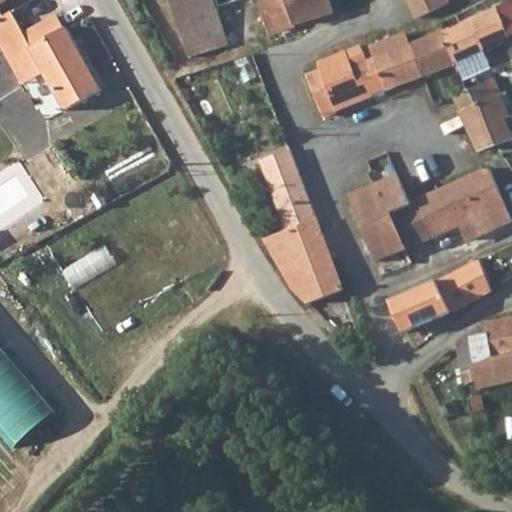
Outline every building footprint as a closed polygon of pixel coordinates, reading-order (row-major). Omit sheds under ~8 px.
[(194,58),(235,45),(219,0),(190,0),(177,5),(194,58)] [(327,0),(257,0),(269,31),(332,12),(327,0)] [(405,0),(417,19),(457,1),(456,0),(405,0)] [(0,45),(9,62),(31,47),(68,24),(60,10),(22,33),(11,16),(0,22),(0,45)] [(0,15),(0,22),(11,16),(8,11),(0,15)] [(495,11),(468,22),(439,35),(454,63),(479,52),(478,50),(505,38),(495,11)] [(31,47),(44,68),(66,104),(103,80),(68,24),(31,47)] [(454,63),(439,35),(411,46),(422,77),(437,71),(454,63)] [(372,51),(376,61),(411,46),(407,36),(372,51)] [(376,61),(388,90),(422,77),(411,46),(376,61)] [(22,82),(44,68),(31,47),(9,62),(22,82)] [(310,76),(320,117),(388,90),(376,61),(368,64),(359,47),(317,65),(319,72),(310,76)] [(480,81),(487,100),(499,94),(490,77),(480,81)] [(460,113),(487,100),(480,81),(466,88),(451,95),(460,113)] [(511,116),(510,118),(499,94),(487,100),(460,113),(480,151),(509,137),(511,141),(511,116)] [(267,241),(295,287),(310,306),(346,293),(291,152),(262,162),(290,234),(267,241)] [(469,241),(478,236),(484,234),(474,215),(504,204),(485,167),(415,202),(431,239),(459,225),(469,241)] [(415,202),(408,205),(396,179),(348,197),(376,262),(431,239),(415,202)] [(505,225),(511,218),(504,204),(474,215),(484,234),(505,225)] [(511,243),(498,251),(497,250),(486,255),(500,284),(511,277),(511,243)] [(68,270),(79,288),(120,262),(109,244),(68,270)] [(476,260),(489,289),(500,284),(486,255),(476,260)] [(456,268),(470,300),(489,289),(476,260),(456,268)] [(436,282),(450,312),(470,300),(456,268),(436,276),(436,282)] [(436,282),(391,303),(405,335),(450,312),(436,282)] [(511,318),(487,324),(484,336),(490,358),(462,369),(467,382),(469,401),(479,397),(482,406),(511,397),(511,318)] [(218,328),(206,338),(257,400),(287,378),(262,347),(245,361),(218,328)] [(356,332),(339,338),(353,355),(361,353),(356,332)] [(470,339),(469,345),(457,347),(462,369),(490,358),(484,336),(470,339)] [(0,423),(19,447),(58,415),(0,344),(0,423)]
